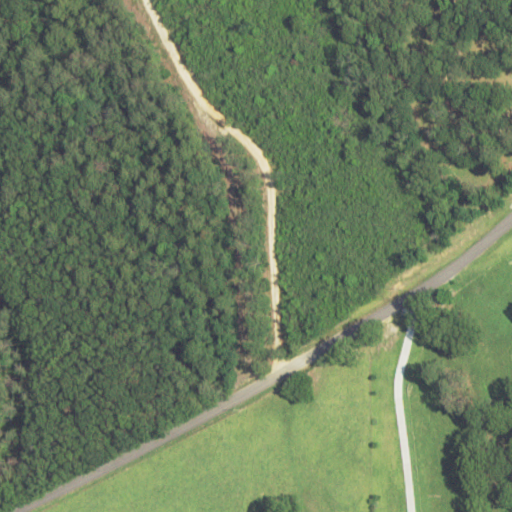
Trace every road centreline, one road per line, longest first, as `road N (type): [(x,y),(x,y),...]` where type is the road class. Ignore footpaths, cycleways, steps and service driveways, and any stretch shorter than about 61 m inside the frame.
road 1 (residential): [(0,509),(369,320),(511,221)]
road 2 (residential): [(420,286),(396,368),(410,511)]
